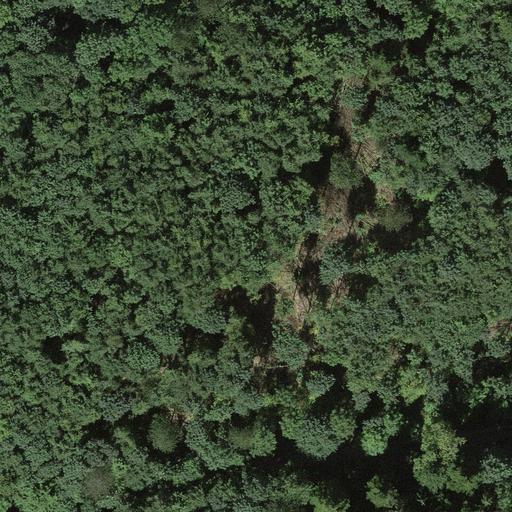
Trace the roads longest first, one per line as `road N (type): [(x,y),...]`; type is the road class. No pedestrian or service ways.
road 1 (track): [(28,511),(177,475),(511,422)]
road 2 (track): [(286,0),(48,120),(0,134)]
